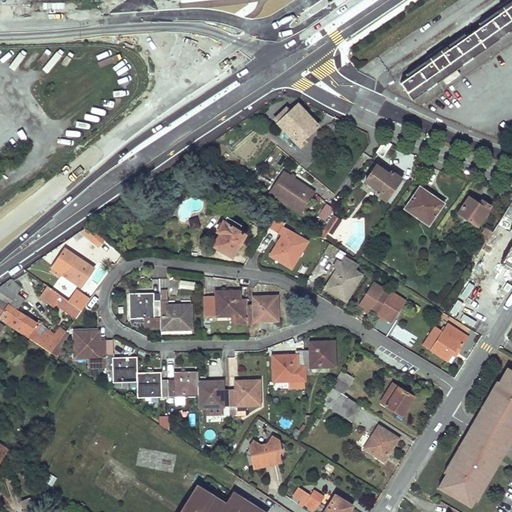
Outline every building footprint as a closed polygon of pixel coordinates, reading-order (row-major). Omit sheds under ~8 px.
[(494,16),(511,3),(511,0),(506,0),(490,11),(494,16)] [(415,71),(399,83),(412,100),(442,79),(445,77),(455,70),(511,29),(511,3),(494,16),(490,11),(485,15),(489,20),(457,42),(454,37),(449,41),(452,46),(420,68),(417,63),(412,66),(415,71)] [(420,68),(452,46),(449,41),(417,63),(420,68)] [(455,70),(445,77),(442,79),(445,83),(458,74),(455,70)] [(285,108),(273,119),(277,122),(297,144),(317,126),(297,104),(289,111),(285,108)] [(391,144),(383,141),(375,153),(382,157),(391,144)] [(376,165),(364,182),(378,191),(375,194),(385,201),(400,178),(391,172),(389,174),(376,165)] [(313,194),(282,171),(267,192),(299,214),(313,194)] [(419,187),(404,208),(429,225),(443,204),(419,187)] [(511,199),(511,189),(502,187),(496,198),(508,206),(511,202),(511,199)] [(468,198),(457,213),(477,226),(490,207),(481,201),(479,205),(468,198)] [(511,202),(508,206),(497,223),(511,232),(511,243),(499,264),(503,266),(504,265),(511,269),(511,202)] [(333,215),(318,237),(322,239),(327,232),(331,235),(341,220),(333,215)] [(191,229),(200,226),(198,216),(189,219),(191,229)] [(227,217),(218,231),(221,233),(214,246),(231,256),(245,235),(238,230),(241,226),(227,217)] [(88,225),(83,229),(94,238),(98,234),(88,225)] [(283,227),(279,233),(283,236),(270,255),(288,266),(296,255),(298,256),(307,242),(283,227)] [(486,228),(479,239),(481,241),(479,243),(483,246),(485,243),(492,231),(486,228)] [(483,246),(473,262),(481,267),(493,248),(485,243),(483,246)] [(64,249),(52,267),(53,268),(51,272),(58,276),(60,273),(80,287),(93,268),(64,249)] [(298,256),(296,255),(288,266),(291,268),(298,256)] [(337,269),(325,288),(343,299),(351,286),(354,287),(361,275),(347,267),(350,261),(342,256),(339,261),(337,260),(333,266),(337,269)] [(68,288),(50,276),(44,285),(61,297),(68,288)] [(10,280),(0,287),(0,315),(6,319),(4,322),(50,353),(56,345),(60,339),(54,335),(46,331),(41,338),(31,331),(36,324),(17,311),(24,300),(15,294),(20,288),(10,280)] [(194,290),(195,281),(180,280),(179,288),(194,290)] [(377,312),(388,295),(381,291),(383,288),(372,282),(358,304),(368,311),(370,307),(377,312)] [(61,297),(42,284),(36,293),(53,306),(55,304),(75,318),(81,310),(69,302),(61,297)] [(395,285),(390,292),(402,300),(407,293),(395,285)] [(354,287),(351,286),(343,299),(345,301),(354,287)] [(216,292),(216,314),(230,314),(230,317),(230,324),(247,324),(247,322),(261,322),(263,319),(277,318),(276,297),(253,297),(253,305),(246,305),(246,299),(240,299),(240,291),(216,292)] [(77,292),(69,302),(81,310),(89,300),(77,292)] [(377,312),(377,313),(391,322),(404,302),(402,300),(390,292),(388,295),(377,312)] [(160,330),(177,330),(177,328),(191,327),(191,305),(167,305),(167,301),(153,301),(153,293),(129,294),(129,316),(143,316),(144,318),(153,318),(153,328),(160,328),(160,330)] [(443,312),(435,325),(442,329),(447,321),(462,330),(466,325),(443,312)] [(437,340),(430,350),(450,362),(467,337),(447,324),(443,331),(437,340)] [(430,336),(437,340),(443,331),(436,327),(430,336)] [(54,335),(60,339),(65,333),(59,329),(54,335)] [(236,406),(245,406),(245,403),(259,403),(259,381),(235,381),(235,389),(222,390),(221,382),(198,382),(197,372),(174,372),(174,380),(160,380),(160,372),(136,373),(136,358),(113,358),(113,354),(106,354),(105,340),(98,340),(98,332),(74,332),(74,355),(89,354),(89,357),(89,367),(105,366),(106,381),(113,380),(113,382),(136,382),(137,394),(151,394),(151,397),(174,396),(184,396),(198,395),(198,404),(212,404),(212,406),(222,406),(222,416),(236,415),(236,406)] [(273,356),(273,381),(294,380),(303,380),(304,367),(333,366),(333,342),(309,343),(309,351),(296,351),(296,355),(273,356)] [(56,345),(50,353),(53,355),(59,347),(56,345)] [(504,455),(511,441),(511,372),(506,369),(500,382),(495,382),(466,434),(504,455)] [(335,379),(330,387),(342,394),(347,386),(335,379)] [(392,384),(384,396),(389,400),(386,405),(402,415),(413,397),(392,384)] [(330,387),(323,399),(333,406),(335,403),(354,416),(360,406),(342,394),(330,387)] [(389,400),(384,396),(380,402),(386,405),(389,400)] [(354,416),(335,403),(333,406),(331,409),(350,421),(354,416)] [(159,416),(161,428),(169,427),(168,415),(159,416)] [(378,426),(364,448),(380,459),(380,458),(384,453),(387,455),(398,438),(378,426)] [(478,502),(504,455),(466,434),(444,472),(443,473),(445,476),(438,489),(471,507),(475,500),(478,502)] [(253,441),(248,448),(250,457),(262,464),(266,467),(271,465),(273,462),(279,453),(281,451),(278,441),(272,437),(265,446),(263,445),(262,447),(253,441)] [(154,466),(156,450),(138,448),(136,464),(154,466)] [(262,464),(250,457),(253,466),(262,464)] [(261,511),(232,494),(225,505),(196,487),(181,509),(185,511),(215,511),(217,510),(218,511),(261,511)] [(304,495),(301,499),(306,502),(304,504),(314,511),(323,496),(313,490),(308,497),(304,495)] [(335,495),(323,511),(347,511),(351,506),(335,495)] [(306,502),(301,499),(297,505),(302,507),(304,504),(306,502)]
